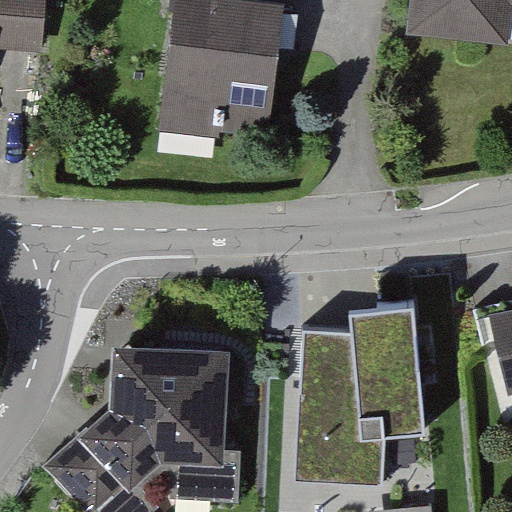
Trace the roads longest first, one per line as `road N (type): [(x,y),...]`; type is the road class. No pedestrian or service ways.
road 1 (residential): [(47,243),(105,230),(248,231),(415,220),(511,204)]
road 2 (residential): [(0,430),(28,391),(47,243)]
